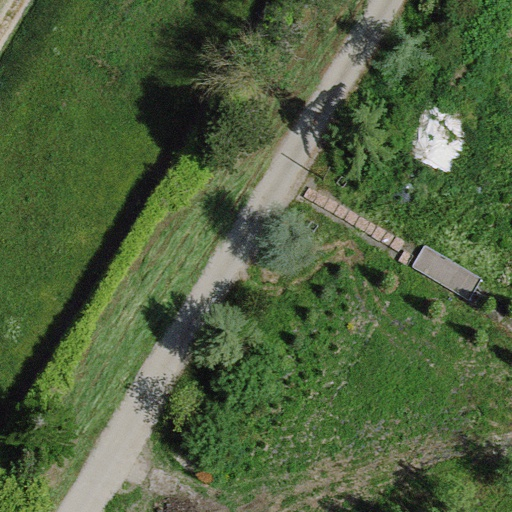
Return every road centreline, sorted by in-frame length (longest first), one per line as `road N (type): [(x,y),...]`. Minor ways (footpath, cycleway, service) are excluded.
road 1 (track): [(388,0),(76,511)]
road 2 (track): [(281,175),(511,315)]
